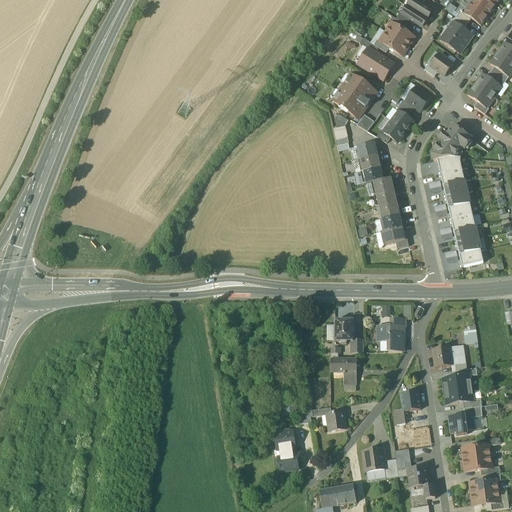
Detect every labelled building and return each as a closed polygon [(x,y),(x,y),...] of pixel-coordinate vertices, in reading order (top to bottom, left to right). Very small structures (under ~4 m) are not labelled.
[(411,0),(407,8),(427,21),(430,16),(429,16),(432,12),(422,5),(413,0),(411,0)] [(464,15),(472,4),(466,0),(464,0),(458,10),(461,13),(464,15)] [(489,0),(474,0),(472,4),(489,16),(497,5),(489,0)] [(481,28),(489,16),(472,4),(464,15),(471,21),(481,28)] [(445,12),(452,17),(457,10),(450,5),(445,12)] [(424,25),(427,21),(407,8),(402,16),(401,16),(409,21),(421,29),(423,25),(424,25)] [(458,10),(457,10),(452,17),(456,19),(461,13),(458,10)] [(456,19),(457,19),(467,26),(471,21),(464,15),(461,13),(456,19)] [(399,14),(396,21),(404,26),(406,27),(409,21),(401,16),(402,16),(399,14)] [(401,31),(404,26),(396,21),(392,18),(389,24),(391,26),(391,25),(401,31)] [(463,32),(467,26),(457,19),(453,24),(463,32)] [(441,42),(460,56),(473,38),(463,32),(453,24),(441,42)] [(391,26),(385,34),(408,49),(414,39),(401,31),(391,25),(391,26)] [(402,58),(408,49),(385,34),(380,43),(389,49),(402,58)] [(375,55),(378,50),(374,47),(364,40),(360,46),(368,51),(370,52),(375,55)] [(377,41),(374,47),(378,50),(386,54),(389,49),(380,43),(377,41)] [(502,52),(499,56),(511,65),(511,49),(509,47),(505,44),(501,51),(502,52)] [(358,66),(360,68),(370,52),(368,51),(358,66)] [(360,68),(383,82),(393,66),(375,55),(370,52),(360,68)] [(431,68),(439,56),(434,53),(426,64),(428,66),(431,68)] [(438,74),(444,78),(453,66),(439,56),(431,68),(430,69),(438,74)] [(511,73),(511,65),(499,56),(496,60),(495,59),(490,66),(494,69),(505,77),(507,78),(509,74),(511,73)] [(424,72),(434,79),(438,74),(430,69),(431,68),(428,66),(424,72)] [(494,69),(491,74),(501,82),(505,77),(494,69)] [(501,82),(505,84),(511,74),(511,73),(509,74),(507,78),(505,77),(501,82)] [(498,86),(501,82),(491,74),(487,79),(498,86)] [(332,102),(358,121),(377,95),(375,94),(365,87),(350,76),(332,102)] [(480,84),(477,88),(494,100),(497,95),(497,92),(499,88),(498,86),(487,79),(483,76),(478,82),(480,84)] [(365,87),(375,94),(379,88),(369,81),(365,87)] [(505,84),(501,82),(498,86),(499,88),(497,92),(497,95),(505,84)] [(401,99),(404,101),(406,103),(416,89),(411,85),(401,99)] [(491,104),(494,100),(477,88),(474,92),(472,91),(468,97),(477,104),(484,109),(485,108),(487,105),(491,104)] [(413,109),(420,114),(431,100),(416,89),(406,103),(413,109)] [(404,101),(400,107),(410,114),(413,109),(406,103),(404,101)] [(474,109),(485,117),(489,111),(487,110),(485,108),(484,109),(477,104),(474,109)] [(406,119),(410,114),(400,107),(396,112),(398,114),(399,114),(406,119)] [(392,110),(385,119),(391,124),(398,114),(396,112),(392,110)] [(398,114),(391,124),(405,134),(413,124),(406,119),(399,114),(398,114)] [(335,121),(345,127),(348,122),(338,116),(335,121)] [(357,128),(367,134),(374,124),(365,117),(357,128)] [(384,134),(391,124),(385,119),(378,129),(381,132),(384,134)] [(397,144),(405,134),(391,124),(384,134),(383,134),(391,139),(397,144)] [(333,131),(335,136),(346,134),(344,128),(333,131)] [(431,154),(433,163),(437,162),(449,160),(457,160),(457,156),(462,149),(464,151),(471,142),(452,128),(445,138),(442,135),(440,135),(438,139),(438,141),(441,143),(439,145),(432,147),(433,153),(431,154)] [(376,139),(387,145),(391,139),(383,134),(384,134),(381,132),(376,139)] [(347,139),(346,134),(335,136),(334,136),(335,142),(347,139)] [(348,145),(347,139),(335,142),(337,148),(348,145)] [(350,151),(348,145),(337,148),(338,153),(350,151)] [(357,149),(360,161),(377,157),(374,145),(357,149)] [(360,161),(363,173),(380,169),(377,157),(360,161)] [(437,162),(440,176),(462,171),(460,164),(460,160),(457,160),(449,160),(437,162)] [(366,186),(374,184),(383,182),(380,169),(363,173),(366,186)] [(440,176),(443,188),(464,183),(462,171),(440,176)] [(374,184),(377,196),(393,192),(390,180),(383,182),(374,184)] [(428,185),(430,191),(441,188),(439,182),(428,185)] [(443,188),(446,199),(467,194),(464,183),(443,188)] [(442,194),(441,188),(430,191),(431,196),(442,194)] [(377,196),(379,208),(396,205),(393,192),(377,196)] [(470,206),(467,194),(446,199),(448,211),(470,206)] [(379,208),(382,221),(399,217),(396,205),(379,208)] [(434,208),(435,214),(446,211),(445,205),(434,208)] [(448,211),(451,222),(472,217),(470,206),(448,211)] [(448,217),(446,211),(435,214),(437,219),(448,217)] [(382,221),(385,233),(402,229),(399,217),(382,221)] [(451,222),(453,234),(475,229),(472,217),(451,222)] [(439,231),(441,237),(452,234),(450,228),(439,231)] [(402,229),(385,233),(381,234),(383,247),(395,244),(405,242),(405,241),(402,229)] [(453,234),(456,246),(478,240),(475,229),(453,234)] [(453,240),(452,234),(441,237),(442,243),(453,240)] [(395,244),(397,251),(409,248),(407,240),(405,241),(405,242),(395,244)] [(456,246),(459,257),(480,252),(478,240),(456,246)] [(395,244),(383,247),(387,262),(387,263),(398,260),(398,263),(404,261),(404,263),(412,261),(409,248),(397,251),(395,244)] [(381,262),(387,262),(383,247),(378,248),(381,262)] [(445,254),(446,260),(457,257),(456,252),(445,254)] [(459,257),(462,269),(483,264),(480,252),(459,257)] [(458,263),(457,257),(446,260),(448,266),(458,263)] [(382,306),(382,317),(390,316),(390,306),(382,306)] [(404,322),(405,322),(412,321),(411,306),(403,306),(404,322)] [(417,320),(420,319),(424,311),(418,308),(414,316),(415,319),(417,320)] [(341,343),(341,345),(346,345),(346,343),(353,343),(354,323),(353,323),(351,321),(346,321),(344,323),(335,323),(335,325),(334,343),(338,343),(341,343)] [(327,343),(334,343),(335,325),(327,325),(327,343)] [(388,345),(396,345),(396,343),(402,343),(402,329),(391,329),(378,329),(378,343),(382,343),(388,343),(388,345)] [(464,333),(465,346),(478,344),(476,331),(464,333)] [(353,355),(363,355),(363,354),(363,343),(353,343),(353,355)] [(402,355),(402,343),(396,343),(396,345),(388,345),(388,352),(388,355),(402,355)] [(452,368),(451,360),(450,349),(432,351),(435,370),(452,368)] [(455,349),(450,349),(451,360),(464,358),(463,352),(456,353),(455,349)] [(451,360),(452,368),(465,366),(464,358),(451,360)] [(344,373),(356,374),(356,362),(338,361),(331,361),(331,373),(344,373)] [(458,373),(459,379),(469,377),(469,378),(477,377),(476,370),(466,372),(458,373)] [(344,386),(356,386),(356,374),(344,373),(344,379),(344,386)] [(443,381),(445,394),(471,390),(469,378),(469,377),(459,379),(443,381)] [(473,403),(471,390),(445,394),(447,407),(463,405),(473,403)] [(403,411),(403,414),(420,412),(418,393),(401,396),(403,411)] [(463,405),(463,411),(481,409),(480,402),(473,403),(463,405)] [(482,419),(481,409),(463,411),(464,417),(465,417),(465,420),(474,419),(474,420),(482,419)] [(312,412),(313,419),(327,417),(327,416),(332,415),(331,410),(313,412),(312,412)] [(395,412),(398,435),(409,433),(408,425),(405,425),(403,414),(403,411),(395,412)] [(298,414),(300,426),(312,425),(310,413),(298,414)] [(327,417),(329,433),(346,431),(343,414),(332,415),(327,416),(327,417)] [(464,417),(458,418),(459,422),(449,423),(450,436),(456,436),(456,439),(467,437),(467,433),(475,432),(474,420),(474,419),(465,420),(465,417),(464,417)] [(474,420),(475,432),(484,431),(482,419),(474,420)] [(274,435),(277,452),(279,452),(292,450),(295,450),(292,433),(274,435)] [(398,435),(399,441),(410,439),(409,433),(398,435)] [(477,443),(478,449),(489,447),(489,448),(496,447),(496,441),(496,440),(477,443)] [(462,451),(463,462),(490,459),(489,448),(489,447),(478,449),(462,451)] [(279,452),(280,458),(293,456),(292,450),(279,452)] [(373,471),(373,473),(384,471),(385,471),(384,463),(382,451),(363,454),(365,464),(363,465),(364,469),(366,470),(366,472),(373,471)] [(398,473),(408,472),(407,471),(411,471),(409,451),(395,454),(396,462),(398,473)] [(298,471),(296,456),(293,456),(280,458),(278,459),(280,474),(298,471)] [(491,470),(490,459),(463,462),(465,474),(481,472),(492,471),(491,470)] [(384,471),(386,481),(398,479),(398,473),(396,462),(384,463),(385,471),(384,471)] [(410,491),(424,489),(429,488),(428,487),(426,469),(411,471),(407,471),(408,472),(410,491)] [(501,482),(500,476),(499,469),(491,470),(492,471),(481,472),(481,478),(483,478),(487,477),(488,483),(497,482),(497,483),(501,482)] [(373,471),(366,472),(368,484),(386,481),(384,471),(373,473),(373,471)] [(470,485),(472,497),(498,494),(497,483),(497,482),(488,483),(470,485)] [(335,490),(338,507),(356,504),(353,487),(335,490)] [(433,487),(428,487),(429,488),(424,489),(426,502),(435,500),(433,487)] [(319,492),(322,510),(332,508),(338,507),(335,490),(319,492)] [(504,504),(504,510),(509,510),(507,492),(498,494),(500,504),(504,504)] [(500,504),(498,494),(472,497),(473,509),(475,508),(490,506),(500,505),(500,504)]
